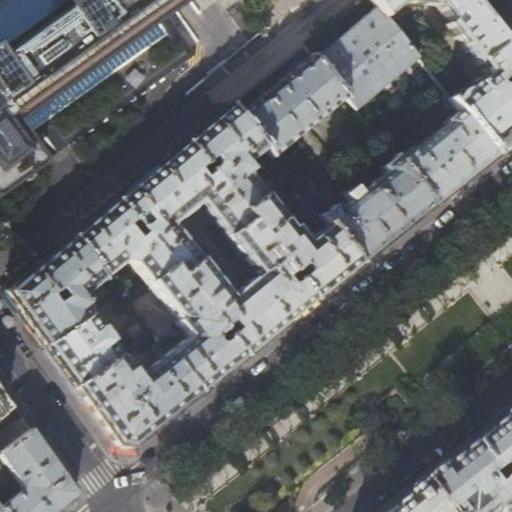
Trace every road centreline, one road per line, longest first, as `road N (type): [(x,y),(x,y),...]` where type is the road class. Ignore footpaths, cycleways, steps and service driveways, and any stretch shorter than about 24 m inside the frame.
road 1 (secondary): [(511,177),(112,494)]
road 2 (residential): [(0,268),(304,29)]
road 3 (secondary): [(353,511),(511,385)]
road 4 (residential): [(112,494),(0,335)]
